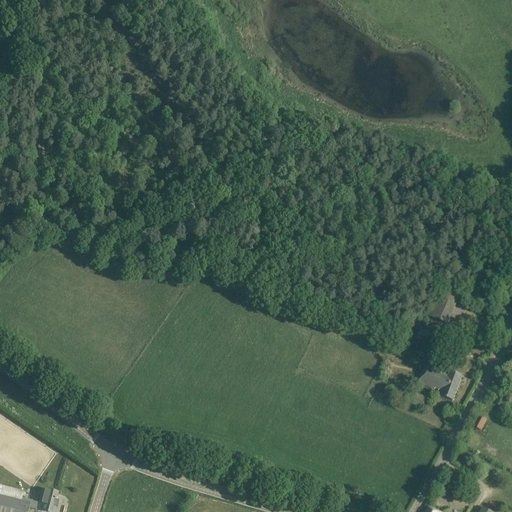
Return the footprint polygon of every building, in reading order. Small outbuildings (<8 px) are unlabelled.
[(456,306),(436,297),(427,316),(447,325),(456,306)] [(416,343),(433,350),(437,338),(421,331),(416,343)] [(452,373),(451,375),(427,365),(419,384),(443,394),(441,398),(453,403),(463,378),(452,373)] [(391,398),(422,410),(427,399),(396,387),(391,398)] [(455,489),(454,501),(466,502),(467,490),(455,489)] [(22,498),(21,501),(0,495),(0,511),(27,511),(29,509),(37,511),(36,511),(63,511),(64,508),(61,507),(62,502),(55,500),(57,494),(43,491),(40,503),(22,498)]
